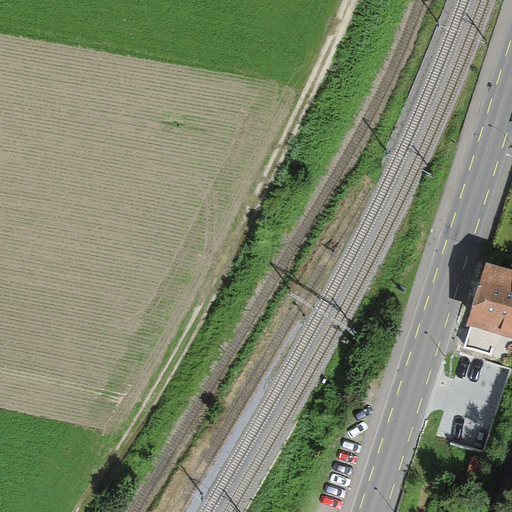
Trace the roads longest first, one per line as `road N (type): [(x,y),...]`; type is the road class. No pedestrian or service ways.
road 1 (track): [(354,0),(237,254),(91,511)]
road 2 (primary): [(511,80),(372,511)]
